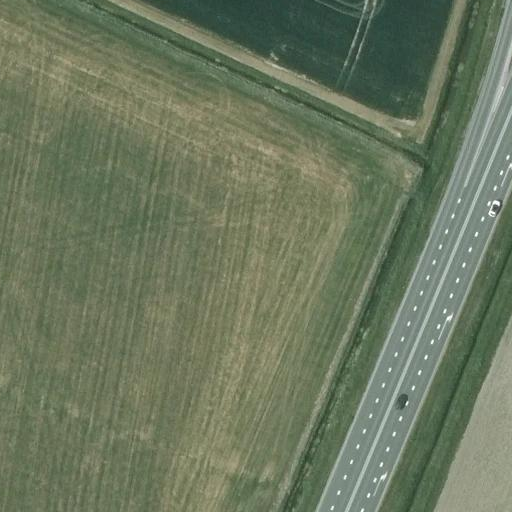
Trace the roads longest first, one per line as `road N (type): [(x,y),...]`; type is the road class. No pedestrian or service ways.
road 1 (trunk): [(344,511),(476,193)]
road 2 (trunk): [(511,24),(476,193)]
